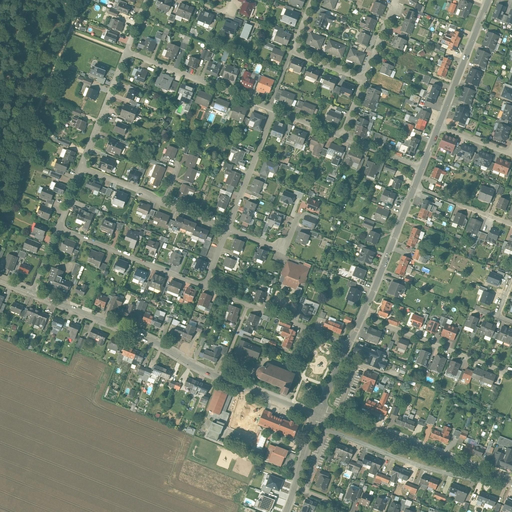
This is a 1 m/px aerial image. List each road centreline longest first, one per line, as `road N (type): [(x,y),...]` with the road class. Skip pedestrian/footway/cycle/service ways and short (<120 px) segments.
road 1 (residential): [(317,415),(33,293)]
road 2 (track): [(0,209),(80,0)]
road 3 (residential): [(314,421),(444,473),(478,480),(484,471)]
road 4 (residential): [(484,471),(319,410)]
road 5 (residential): [(362,316),(511,375)]
road 6 (residential): [(59,228),(205,286)]
road 7 (residential): [(127,51),(272,110)]
road 8 (residential): [(205,286),(348,344)]
road 9 (residential): [(362,316),(414,186)]
road 10 (residential): [(439,125),(488,0)]
road 11 (residential): [(362,78),(292,51),(312,0)]
road 12 (residential): [(228,230),(272,110)]
road 13 (residential): [(82,168),(127,51)]
